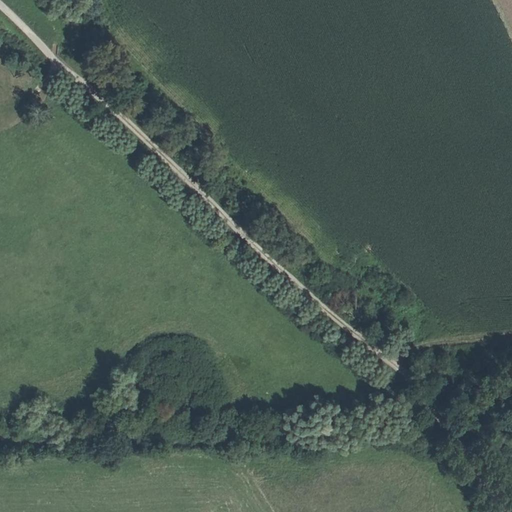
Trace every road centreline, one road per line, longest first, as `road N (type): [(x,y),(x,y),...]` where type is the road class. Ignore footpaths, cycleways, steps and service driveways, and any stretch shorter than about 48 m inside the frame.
road 1 (track): [(417,389),(453,428),(507,511)]
road 2 (track): [(390,363),(414,346),(511,339)]
